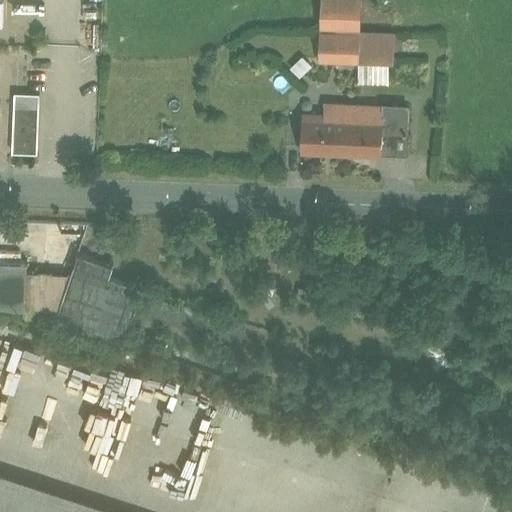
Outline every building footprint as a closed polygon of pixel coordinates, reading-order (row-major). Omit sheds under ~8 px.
[(362,0),(322,0),(321,30),(361,31),(362,0)] [(361,31),(321,30),(320,59),(360,60),(361,31)] [(304,53),(291,53),(290,98),(303,98),(304,53)] [(40,104),(15,103),(13,151),(39,152),(40,104)] [(353,105),(327,104),(326,114),(304,113),(303,150),(383,154),(384,130),(384,117),(383,117),(352,116),(353,105)] [(411,107),(384,105),(383,117),(384,117),(384,130),(410,132),(411,107)] [(410,132),(384,130),(383,154),(409,155),(410,132)] [(114,264),(80,252),(57,320),(125,342),(143,288),(143,286),(111,274),(114,264)] [(0,304),(27,306),(29,261),(0,258),(0,304)] [(354,357),(143,288),(125,342),(336,414),(354,357)] [(511,408),(354,357),(336,414),(511,471),(511,408)] [(94,511),(0,481),(0,511),(94,511)]
